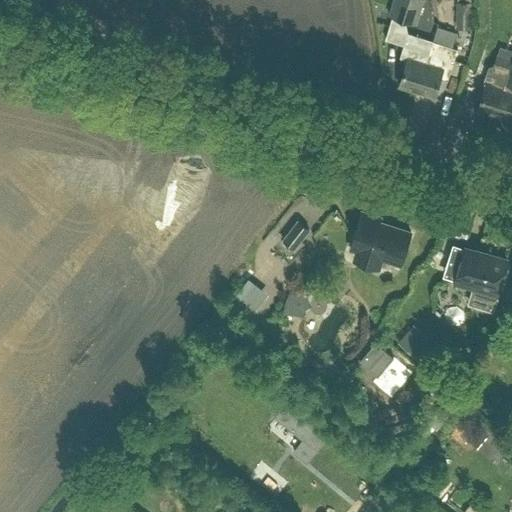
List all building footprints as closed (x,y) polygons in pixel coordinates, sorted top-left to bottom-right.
[(394,0),(390,14),(418,24),(425,0),(394,0)] [(472,28),(472,1),(472,0),(456,0),(456,27),(456,28),(472,28)] [(440,28),(435,41),(418,91),(435,97),(441,78),(448,81),(459,50),(454,48),(459,35),(440,28)] [(400,85),(418,91),(435,41),(410,33),(404,49),(402,56),(406,58),(404,66),(406,67),(400,85)] [(481,91),(484,91),(478,110),(497,116),(511,66),(511,50),(500,47),(498,54),(493,69),(508,74),(504,88),(501,87),(503,78),(487,73),(481,91)] [(511,66),(497,116),(511,120),(511,66)] [(362,211),(351,247),(361,250),(358,260),(378,266),(381,256),(403,262),(413,231),(380,221),(381,217),(362,211)] [(295,248),(310,227),(298,219),(283,237),(283,239),(295,248)] [(500,290),(508,261),(465,248),(455,279),(475,285),(476,283),(500,290)] [(411,329),(400,342),(422,360),(433,347),(411,329)] [(284,403),(275,415),(304,437),(294,450),(308,461),(327,436),(284,403)] [(435,487),(411,468),(402,480),(426,499),(435,487)] [(387,499),(397,486),(383,476),(382,478),(374,489),(387,499)]
